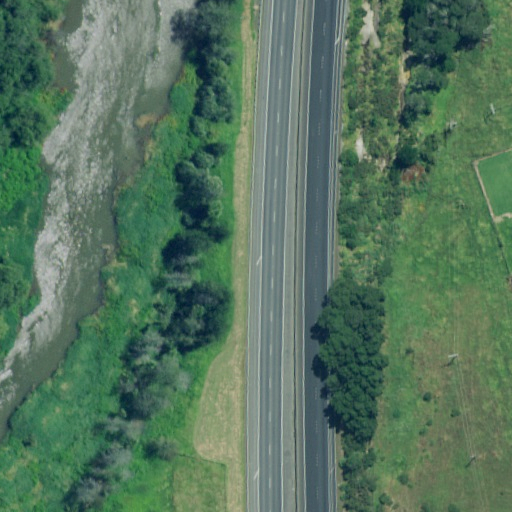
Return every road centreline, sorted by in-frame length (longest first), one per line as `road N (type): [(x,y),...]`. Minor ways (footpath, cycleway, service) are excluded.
road 1 (trunk): [(270,511),(279,0)]
road 2 (trunk): [(325,0),(316,511)]
